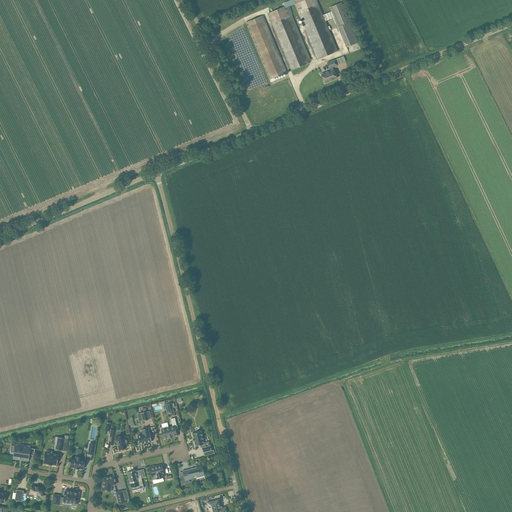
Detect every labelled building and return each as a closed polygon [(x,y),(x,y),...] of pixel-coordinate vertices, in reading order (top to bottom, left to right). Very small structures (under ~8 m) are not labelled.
[(292,70),(311,62),(297,27),(298,27),(289,7),(290,6),(294,4),(292,0),(284,4),(285,6),(268,13),(292,70)] [(292,0),(294,4),(318,59),(337,51),(325,21),(334,18),(346,47),(358,42),(341,2),(329,7),(331,11),(322,15),(316,0),(292,0)] [(246,22),(269,79),(286,72),(263,15),(250,21),(246,22)] [(242,34),(240,34),(239,34),(237,35),(235,37),(234,38),(233,40),(233,41),(233,43),(233,44),(234,46),(235,47),(236,48),(237,49),(238,50),(240,50),(241,50),(243,50),(244,49),(245,49),(247,48),(248,46),(248,45),(249,44),(249,42),(249,41),(248,39),(248,38),(247,37),(246,36),(245,35),(243,34),(242,34)] [(333,69),(332,67),(337,65),(346,61),(343,56),(335,59),(327,63),(329,68),(330,70),(321,74),(322,75),(325,83),(337,78),(333,69)] [(163,429),(161,429),(163,438),(168,437),(168,438),(172,437),(172,436),(177,435),(176,430),(178,429),(175,418),(170,419),(172,426),(168,427),(168,426),(162,428),(163,429)] [(148,428),(144,429),(141,429),(142,434),(137,435),(139,444),(140,444),(151,441),(151,442),(152,441),(149,432),(148,428)] [(119,449),(120,449),(126,448),(126,445),(128,445),(126,437),(124,437),(123,435),(122,435),(122,434),(115,433),(116,430),(111,429),(108,444),(113,445),(114,442),(117,442),(119,449)] [(201,431),(192,433),(192,434),(195,446),(201,445),(202,447),(202,448),(203,452),(211,450),(210,446),(210,445),(210,446),(206,446),(205,443),(204,444),(201,432),(201,431)] [(64,438),(58,437),(56,449),(66,451),(69,436),(65,435),(64,438)] [(96,444),(89,443),(88,454),(94,455),(96,444)] [(11,445),(10,451),(14,452),(13,458),(28,460),(29,454),(34,455),(35,449),(26,447),(26,446),(19,445),(19,446),(11,445)] [(45,452),(43,463),(48,463),(47,464),(52,465),(52,464),(57,465),(58,454),(52,453),(52,451),(46,451),(46,452),(45,452)] [(83,469),(85,459),(81,458),(81,457),(76,456),(76,458),(71,457),(70,467),(74,468),(79,469),(79,468),(83,469)] [(152,480),(164,477),(164,474),(162,465),(155,467),(154,466),(149,468),(152,480)] [(204,475),(202,467),(197,468),(197,467),(183,471),(185,480),(185,479),(204,475)] [(140,475),(136,476),(135,470),(127,472),(131,487),(138,486),(139,489),(144,488),(140,475)] [(111,485),(114,485),(116,484),(114,475),(103,478),(103,482),(102,483),(101,485),(102,486),(101,490),(103,491),(104,491),(105,492),(106,491),(110,492),(111,485)] [(27,492),(27,496),(33,497),(34,494),(42,495),(42,492),(43,492),(43,489),(43,488),(39,487),(38,487),(36,486),(35,486),(31,486),(30,492),(27,492)] [(22,501),(23,491),(16,490),(15,500),(22,501)] [(53,495),(52,503),(59,505),(60,501),(63,501),(63,502),(71,503),(71,505),(76,506),(76,504),(77,504),(78,504),(79,493),(79,492),(74,492),(71,491),(65,490),(65,491),(64,498),(60,497),(61,496),(53,495)] [(122,491),(116,492),(119,505),(125,503),(122,491)] [(209,511),(207,511),(225,511),(227,511),(226,507),(222,508),(221,506),(220,506),(218,500),(207,503),(209,511)]
